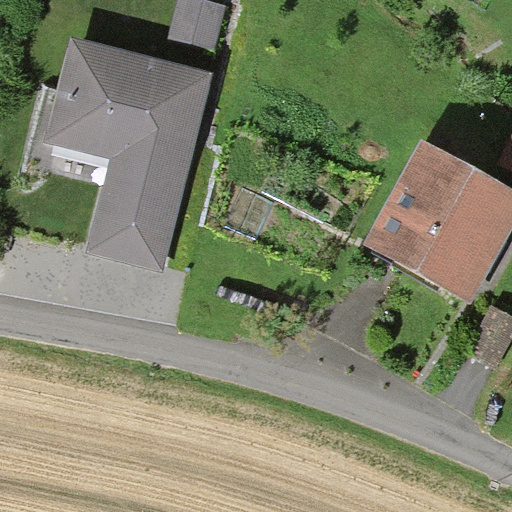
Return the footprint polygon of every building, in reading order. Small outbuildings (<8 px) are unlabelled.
[(191,0),(178,0),(163,65),(209,77),(226,8),(191,0)] [(163,65),(71,42),(45,144),(110,161),(86,257),(163,276),(198,138),(213,78),(209,77),(163,65)] [(511,136),(498,163),(511,170),(511,136)] [(511,194),(421,145),(364,250),(470,307),(500,252),(511,231),(511,194)] [(511,318),(491,308),(466,356),(497,372),(511,344),(511,318)]
